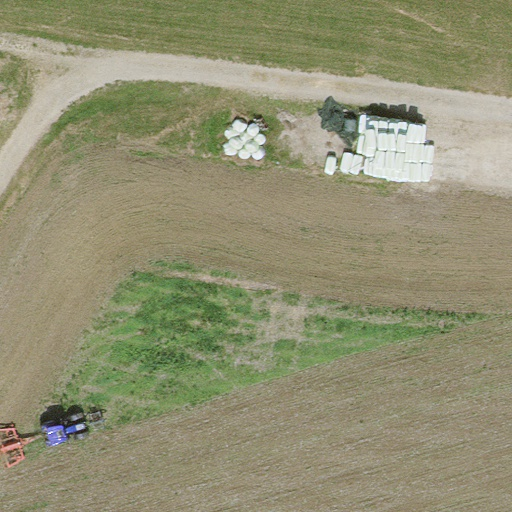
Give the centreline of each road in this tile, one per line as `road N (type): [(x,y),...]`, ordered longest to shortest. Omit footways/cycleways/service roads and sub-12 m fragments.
road 1 (track): [(86,61),(511,113)]
road 2 (track): [(0,197),(86,61)]
